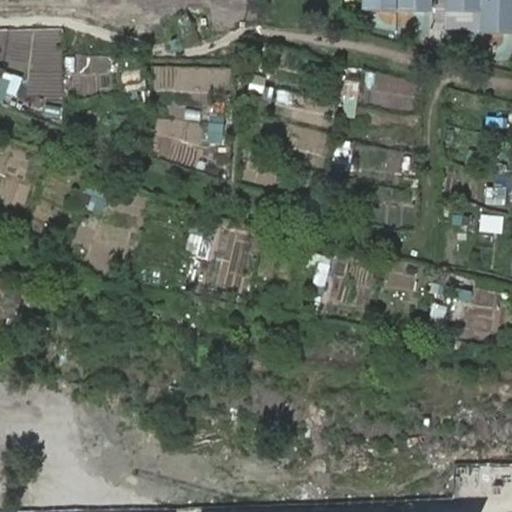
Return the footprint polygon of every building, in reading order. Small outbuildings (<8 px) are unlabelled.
[(482,0),(364,0),(364,10),(432,13),(432,0),(447,0),(447,15),(482,16),(482,0)] [(511,0),(482,0),(482,16),(482,30),(511,29),(511,0)] [(174,20),(160,25),(170,52),(185,46),(174,20)] [(300,104),(301,92),(271,90),(269,119),(328,123),(329,112),(319,111),(319,105),(300,104)] [(189,225),(186,254),(209,256),(212,228),(189,225)] [(171,278),(180,236),(150,230),(141,272),(171,278)] [(468,299),(469,288),(433,286),(433,296),(468,299)] [(431,303),(425,321),(440,326),(446,307),(431,303)]
